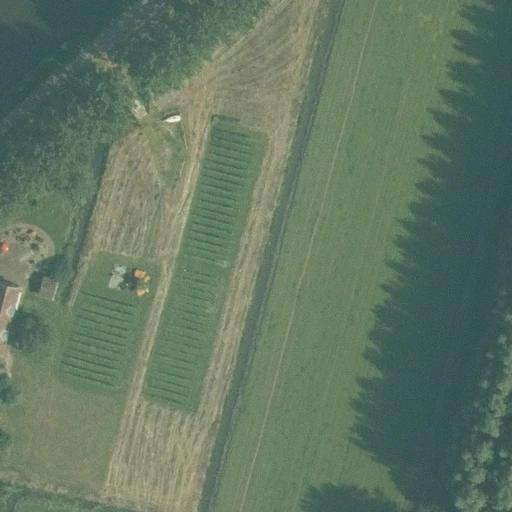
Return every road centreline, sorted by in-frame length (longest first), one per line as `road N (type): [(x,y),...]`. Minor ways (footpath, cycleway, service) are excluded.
road 1 (unclassified): [(0,127),(146,0)]
road 2 (track): [(103,37),(115,72),(168,153)]
